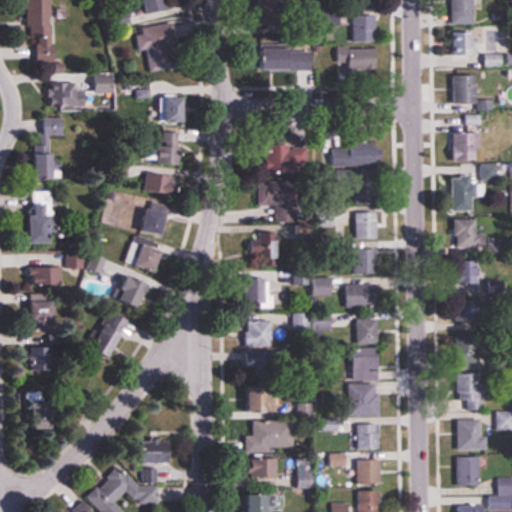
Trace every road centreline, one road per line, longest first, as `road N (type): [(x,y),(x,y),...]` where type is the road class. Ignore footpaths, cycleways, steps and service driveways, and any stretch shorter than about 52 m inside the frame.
road 1 (residential): [(205,511),(201,254),(220,167),(223,106),(207,0)]
road 2 (residential): [(419,511),(410,0)]
road 3 (residential): [(0,503),(40,487),(119,414),(180,317),(201,254)]
road 4 (residential): [(412,110),(223,106)]
